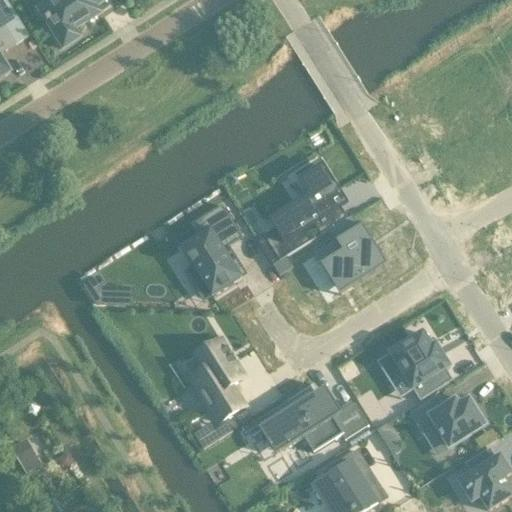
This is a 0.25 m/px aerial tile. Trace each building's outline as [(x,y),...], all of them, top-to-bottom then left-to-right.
[(0,0),(0,80),(9,75),(0,61),(0,56),(28,38),(3,0),(0,0)] [(54,0),(37,12),(43,22),(42,22),(44,26),(45,25),(61,50),(77,40),(77,39),(75,36),(85,30),(82,25),(97,16),(93,9),(104,2),(102,0),(54,0)] [(475,138),(448,155),(464,181),(485,168),(487,171),(507,158),(506,155),(511,151),(511,135),(498,113),(471,130),(475,138)] [(278,232),(258,244),(273,267),(287,259),(311,243),(305,234),(315,228),(321,237),(330,232),(349,220),(336,201),(342,198),(324,170),(303,183),(313,198),(273,223),(278,232)] [(203,236),(182,250),(193,268),(185,274),(192,286),(201,281),(213,299),(242,280),(248,277),(243,269),(241,266),(236,258),(230,248),(243,240),(223,207),(196,224),(203,236)] [(336,243),(315,256),(341,297),(389,267),(363,227),(360,229),(353,218),(349,220),(330,232),(336,243)] [(287,259),(273,267),(280,278),(293,269),(287,259)] [(424,335),(377,364),(391,386),(404,377),(421,403),(454,383),(446,371),(450,369),(436,347),(433,349),(424,335)] [(206,372),(192,381),(220,424),(245,409),(232,388),(245,380),(222,343),(197,358),(206,372)] [(326,389),(260,431),(277,458),(304,440),(314,455),(342,438),(346,443),(348,441),(367,429),(369,428),(355,405),(342,414),(326,389)] [(437,400),(412,416),(431,445),(443,437),(451,450),(486,428),(470,403),(460,409),(456,403),(444,411),(437,400)] [(247,413),(237,419),(242,428),(252,421),(247,413)] [(228,425),(216,433),(221,441),(233,433),(228,425)] [(367,429),(348,441),(352,448),(371,435),(367,429)] [(34,458),(26,445),(12,453),(20,467),(34,458)] [(472,477),(460,485),(473,505),(481,499),(489,511),(491,511),(511,498),(511,491),(505,480),(511,476),(501,459),(497,461),(490,450),(465,466),(472,477)] [(331,477),(305,493),(305,494),(314,489),(328,511),(369,511),(378,506),(363,482),(372,477),(356,453),(327,471),(331,477)]
